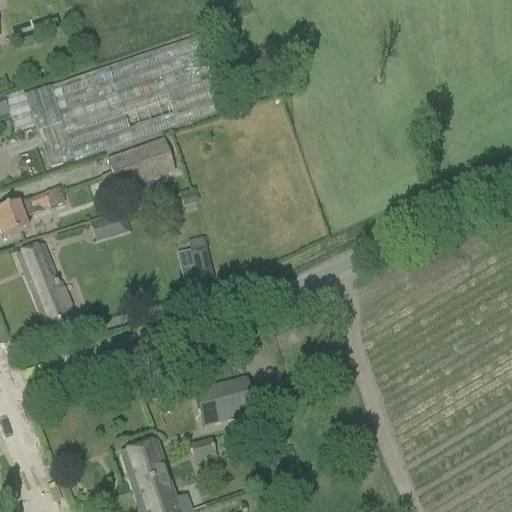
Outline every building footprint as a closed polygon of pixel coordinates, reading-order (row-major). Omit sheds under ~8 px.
[(0,119),(6,117),(24,111),(30,128),(32,128),(48,173),(220,115),(196,41),(23,100),(21,95),(0,101),(0,119)] [(24,111),(6,117),(12,134),(30,128),(24,111)] [(105,162),(110,178),(100,181),(104,196),(114,192),(115,195),(124,192),(126,198),(143,193),(141,186),(173,176),(169,165),(165,155),(161,143),(105,162)] [(173,152),(165,155),(169,165),(177,162),(173,152)] [(57,192),(10,210),(0,213),(0,240),(1,242),(26,233),(21,220),(37,214),(36,211),(46,207),(48,211),(62,206),(57,192)] [(119,218),(104,223),(110,241),(125,236),(119,218)] [(41,249),(33,252),(15,259),(47,341),(75,330),(59,287),(57,288),(41,249)] [(188,255),(192,271),(196,290),(212,286),(204,251),(188,255)] [(228,388),(192,398),(196,412),(211,408),(215,425),(236,420),(235,413),(228,388)] [(209,443),(188,448),(192,465),(213,460),(209,443)] [(176,511),(160,465),(154,446),(118,458),(136,511),(176,511)]
